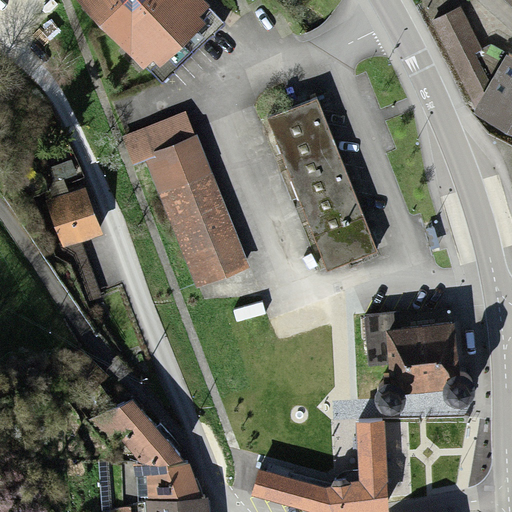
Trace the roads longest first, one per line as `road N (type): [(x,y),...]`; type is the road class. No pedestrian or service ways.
road 1 (residential): [(0,210),(89,343),(184,438),(232,511)]
road 2 (secondary): [(380,0),(461,163),(500,322)]
road 3 (tertiary): [(500,322),(508,500)]
